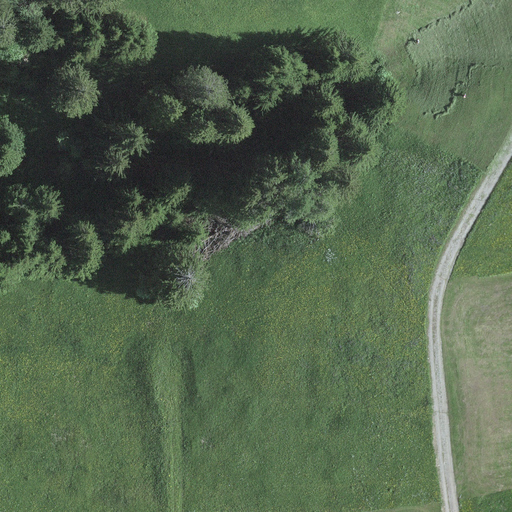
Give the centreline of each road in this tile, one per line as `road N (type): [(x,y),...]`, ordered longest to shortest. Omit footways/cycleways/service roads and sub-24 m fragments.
road 1 (track): [(511,137),(451,253),(438,299),(456,511)]
road 2 (track): [(162,318),(172,511)]
